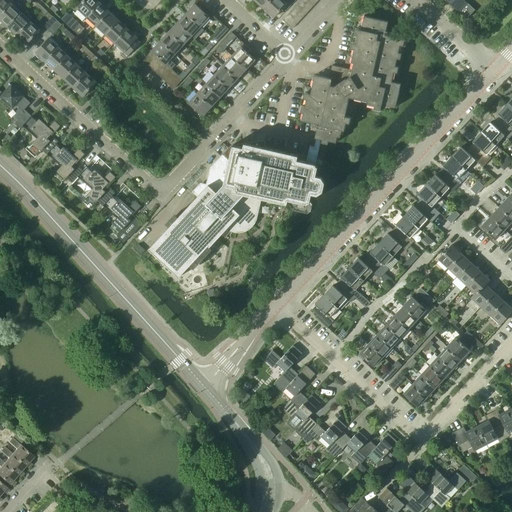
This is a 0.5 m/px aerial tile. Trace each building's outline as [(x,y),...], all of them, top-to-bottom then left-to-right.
[(0,0),(0,17),(12,4),(8,0),(0,0)] [(85,0),(78,8),(87,17),(100,3),(97,0),(85,0)] [(254,0),(263,9),(271,0),(254,0)] [(282,0),(271,0),(263,9),(273,17),(286,3),(282,0)] [(305,0),(299,0),(287,15),(296,24),(312,6),(305,0)] [(446,0),(466,18),(474,9),(463,0),(446,0)] [(40,11),(43,7),(38,2),(35,6),(40,11)] [(110,11),(100,3),(87,17),(96,26),(110,11)] [(22,12),(12,4),(0,17),(0,19),(8,27),(22,12)] [(186,13),(201,27),(209,17),(195,4),(186,13)] [(53,5),(50,8),(55,13),(58,9),(53,5)] [(96,26),(105,34),(119,20),(110,11),(96,26)] [(8,27),(17,35),(31,21),(22,12),(8,27)] [(67,12),(61,18),(67,24),(73,18),(67,12)] [(186,13),(178,23),(192,36),(201,27),(186,13)] [(296,24),(287,15),(282,19),(292,28),(296,24)] [(44,26),(49,30),(57,20),(53,16),(44,26)] [(308,93),(301,121),(311,123),(318,125),(315,138),(316,138),(321,139),(328,141),(336,143),(338,137),(340,137),(342,130),(344,131),(348,116),(345,116),(349,98),(367,101),(367,104),(381,107),(382,105),(395,108),(401,83),(392,81),(401,38),(385,35),(387,24),(388,21),(364,16),(362,24),(361,29),(358,29),(352,57),(355,57),(353,65),(352,70),(336,66),(331,65),(329,78),(314,74),(314,75),(313,81),(310,94),(308,93)] [(57,20),(49,30),(54,35),(63,25),(57,20)] [(105,34),(115,43),(128,28),(119,20),(105,34)] [(40,30),(31,21),(17,35),(27,44),(40,30)] [(183,45),(192,36),(178,23),(169,32),(183,45)] [(80,24),(74,30),(79,35),(82,31),(85,28),(80,24)] [(212,37),(217,42),(229,30),(224,25),(212,37)] [(128,28),(115,43),(125,52),(138,38),(128,28)] [(69,37),(72,34),(67,29),(63,32),(69,37)] [(169,32),(161,41),(175,54),(183,45),(169,32)] [(232,32),(220,45),(225,50),(237,37),(232,32)] [(36,53),(46,62),(59,47),(50,39),(36,53)] [(152,50),(157,55),(161,59),(165,63),(169,67),(172,69),(176,65),(170,59),(175,54),(161,41),(152,50)] [(232,56),(246,69),(255,60),(249,54),(252,51),(242,42),(239,45),(241,46),(232,56)] [(225,50),(220,45),(216,49),(221,54),(225,50)] [(87,54),(90,51),(85,46),(82,49),(87,54)] [(46,62),(55,70),(68,56),(59,47),(46,62)] [(102,56),(105,53),(100,48),(97,52),(102,56)] [(143,60),(148,65),(157,55),(152,50),(143,60)] [(148,65),(152,69),(161,59),(157,55),(148,65)] [(55,70),(64,79),(77,64),(68,56),(55,70)] [(232,56),(223,65),(238,79),(246,69),(232,56)] [(152,69),(156,73),(165,63),(161,59),(152,69)] [(108,68),(103,63),(100,67),(105,71),(108,68)] [(156,73),(160,76),(169,67),(165,63),(156,73)] [(64,79),(74,87),(87,73),(77,64),(64,79)] [(223,65),(215,75),(229,88),(238,79),(223,65)] [(160,76),(165,81),(173,71),(172,69),(169,67),(160,76)] [(165,81),(169,85),(178,75),(173,71),(165,81)] [(87,73),(74,87),(83,96),(96,82),(87,73)] [(178,75),(169,85),(174,89),(183,80),(178,75)] [(215,75),(206,84),(221,97),(229,88),(215,75)] [(116,97),(105,109),(141,141),(137,146),(160,167),(192,133),(164,107),(161,110),(128,79),(113,95),(116,97)] [(206,84),(198,93),(212,106),(221,97),(206,84)] [(15,105),(23,112),(31,103),(12,86),(1,97),(13,108),(15,105)] [(212,106),(198,93),(189,103),(203,116),(212,106)] [(500,114),(495,118),(511,133),(511,107),(507,104),(499,113),(500,114)] [(15,123),(20,128),(31,116),(26,111),(15,123)] [(31,116),(20,128),(23,126),(37,140),(34,143),(45,153),(41,157),(43,159),(48,154),(47,154),(56,144),(58,141),(52,136),(61,126),(55,120),(48,128),(41,121),(39,123),(31,116)] [(508,139),(511,134),(511,133),(495,118),(492,122),(491,121),(481,131),(495,144),(504,135),(508,139)] [(474,141),(469,146),(487,162),(491,156),(487,153),(495,144),(481,131),(473,140),(474,141)] [(198,197),(149,250),(178,276),(208,245),(209,246),(227,228),(229,229),(234,230),(239,230),(243,230),(247,228),(251,225),(254,221),(255,216),(260,197),(287,203),(288,199),(291,199),(294,200),(307,203),(307,202),(309,201),(310,202),(312,192),(317,193),(322,190),(324,181),(321,177),(316,175),(318,166),(318,165),(317,165),(316,164),(316,163),(315,163),(317,156),(321,139),(316,138),(314,147),(310,146),(306,161),(298,159),(299,155),(264,147),(245,143),(244,144),(244,147),(233,145),(232,148),(229,150),(227,152),(220,159),(223,161),(222,165),(216,163),(211,169),(207,187),(201,193),(196,188),(192,192),(198,197)] [(59,147),(56,144),(47,154),(48,154),(62,167),(58,171),(70,182),(68,184),(70,187),(79,177),(80,177),(79,176),(84,170),(76,163),(85,154),(79,148),(73,156),(64,149),(63,150),(59,146),(59,147)] [(462,146),(452,156),(466,169),(475,159),(483,166),(487,162),(469,146),(466,150),(462,146)] [(444,166),(440,171),(457,186),(462,181),(458,178),(466,169),(452,156),(444,165),(444,166)] [(89,194),(100,204),(96,210),(97,211),(95,213),(97,214),(104,206),(103,205),(112,196),(112,195),(114,193),(107,187),(116,177),(110,171),(103,179),(91,168),(89,170),(86,168),(84,170),(79,176),(80,177),(79,177),(93,190),(89,194)] [(436,173),(426,183),(440,196),(449,187),(453,191),(457,186),(440,171),(437,174),(436,173)] [(478,181),(470,189),(477,194),(484,186),(478,181)] [(422,198),(418,202),(435,217),(439,212),(432,206),(440,196),(426,183),(417,193),(422,198)] [(112,196),(103,205),(104,206),(118,219),(115,223),(122,229),(116,235),(124,242),(142,224),(133,215),(141,206),(135,200),(129,208),(116,196),(115,198),(112,196)] [(511,202),(508,198),(499,207),(511,219),(511,202)] [(413,205),(404,215),(418,227),(426,218),(430,222),(435,217),(418,202),(414,206),(413,205)] [(511,219),(499,207),(491,216),(505,229),(511,221),(511,219)] [(397,225),(393,230),(410,245),(414,240),(410,236),(418,227),(404,215),(396,224),(397,225)] [(505,229),(491,216),(482,226),(496,239),(505,229)] [(388,233),(379,242),(392,255),(401,246),(405,250),(410,245),(393,230),(389,234),(388,233)] [(511,245),(511,235),(511,236),(500,248),(505,253),(511,245)] [(371,253),(367,257),(384,273),(388,268),(384,264),(392,255),(379,242),(370,252),(371,253)] [(134,249),(141,256),(145,251),(139,245),(134,249)] [(439,259),(448,268),(461,254),(452,245),(439,259)] [(448,268),(458,277),(471,263),(461,254),(448,268)] [(359,257),(350,266),(363,279),(372,270),(380,277),(384,273),(367,257),(364,261),(359,257)] [(458,277),(467,285),(480,271),(471,263),(458,277)] [(342,277),(338,281),(355,297),(359,292),(355,288),(363,279),(350,266),(341,275),(342,277)] [(467,285),(475,293),(476,294),(485,284),(489,279),(480,271),(467,285)] [(333,284),(324,294),(338,307),(346,298),(350,302),(355,297),(338,281),(334,285),(333,284)] [(471,297),(481,306),(494,292),(485,284),(476,294),(475,293),(471,297)] [(359,292),(355,297),(360,302),(364,298),(359,292)] [(423,295),(427,299),(432,303),(436,300),(431,295),(430,296),(426,292),(423,295)] [(481,306),(490,315),(503,301),(494,292),(481,306)] [(338,307),(324,294),(315,304),(316,305),(312,309),(317,314),(329,325),(334,320),(330,316),(338,307)] [(411,296),(402,306),(417,319),(426,309),(411,296)] [(511,308),(503,301),(490,315),(499,323),(511,309),(511,308)] [(402,306),(394,315),(408,328),(417,319),(402,306)] [(317,314),(316,316),(328,326),(329,325),(317,314)] [(394,315),(385,324),(400,337),(408,328),(394,315)] [(385,324),(377,333),(391,346),(400,337),(385,324)] [(377,333),(368,343),(383,356),(391,346),(377,333)] [(472,334),(469,338),(479,347),(482,344),(472,334)] [(455,337),(447,347),(461,360),(469,350),(455,337)] [(430,340),(425,344),(429,348),(434,343),(430,340)] [(383,356),(368,343),(359,352),(374,365),(383,356)] [(299,374),(299,373),(290,365),(302,352),(293,344),(281,357),(272,349),(264,358),(273,366),(277,362),(286,370),(282,374),(291,383),(299,374)] [(447,347),(438,356),(452,369),(461,360),(447,347)] [(438,356),(430,365),(444,378),(452,369),(438,356)] [(396,360),(392,364),(397,369),(401,364),(396,360)] [(412,366),(409,363),(404,367),(408,371),(412,366)] [(397,369),(392,364),(380,377),(385,382),(397,369)] [(295,395),(291,399),(300,407),(308,398),(308,397),(300,390),(315,373),(307,365),(299,373),(299,374),(291,383),(282,374),(274,383),(283,391),(287,387),(295,395)] [(430,365),(421,374),(435,387),(444,378),(430,365)] [(388,384),(393,389),(405,376),(400,372),(388,384)] [(421,374),(412,384),(427,397),(435,387),(421,374)] [(427,397),(412,384),(404,393),(418,406),(427,397)] [(291,399),(283,408),(292,416),(296,412),(304,419),(300,423),(294,430),(303,439),(310,432),(318,423),(308,414),(321,401),(312,393),(308,397),(308,398),(300,407),(291,399)] [(497,410),(491,413),(504,437),(508,435),(509,433),(508,432),(511,430),(511,411),(511,409),(500,415),(497,410)] [(488,421),(477,426),(486,443),(497,437),(499,440),(504,437),(491,413),(486,416),(488,421)] [(310,432),(303,439),(308,443),(314,436),(318,440),(322,436),(330,443),(326,447),(335,456),(343,447),(335,439),(343,430),(347,425),(337,417),(326,430),(318,423),(310,432)] [(351,438),(343,430),(335,439),(343,447),(347,443),(355,450),(351,455),(360,464),(361,463),(369,455),(360,447),(368,438),(368,437),(376,428),(367,420),(351,438)] [(267,426),(262,431),(270,441),(276,434),(267,426)] [(475,449),(486,443),(477,426),(467,432),(464,427),(452,433),(462,452),(473,446),(475,449)] [(368,438),(360,447),(369,455),(373,450),(381,458),(377,463),(386,471),(394,462),(385,454),(398,440),(389,432),(377,445),(368,437),(368,438)] [(26,465),(25,465),(28,468),(30,466),(29,465),(31,463),(29,461),(34,456),(20,444),(12,437),(9,441),(17,448),(12,453),(26,465)] [(284,442),(277,449),(286,458),(293,450),(288,446),(284,442)] [(12,453),(4,446),(1,450),(9,457),(4,462),(18,474),(20,477),(22,475),(21,474),(23,472),(21,470),(25,465),(26,465),(12,453)] [(4,462),(0,458),(0,465),(1,466),(0,466),(0,475),(9,483),(10,483),(12,486),(14,484),(13,483),(15,481),(13,479),(18,474),(4,462)] [(306,465),(300,471),(311,480),(316,474),(306,465)] [(428,477),(432,481),(442,490),(433,499),(442,507),(450,498),(446,494),(454,486),(458,490),(466,481),(457,472),(450,481),(436,468),(428,477)] [(469,469),(465,474),(472,481),(477,476),(469,469)] [(399,483),(407,491),(408,491),(416,499),(408,508),(412,511),(421,511),(425,508),(421,504),(429,495),(433,499),(442,490),(432,481),(425,490),(407,474),(399,483)] [(0,494),(3,491),(5,493),(7,490),(8,491),(9,489),(6,487),(7,487),(0,480),(0,494)] [(379,496),(383,501),(392,509),(388,511),(396,511),(404,504),(408,508),(416,499),(408,491),(407,491),(400,499),(387,487),(379,496)] [(363,497),(350,510),(352,511),(388,511),(392,509),(383,501),(376,509),(363,497)]
